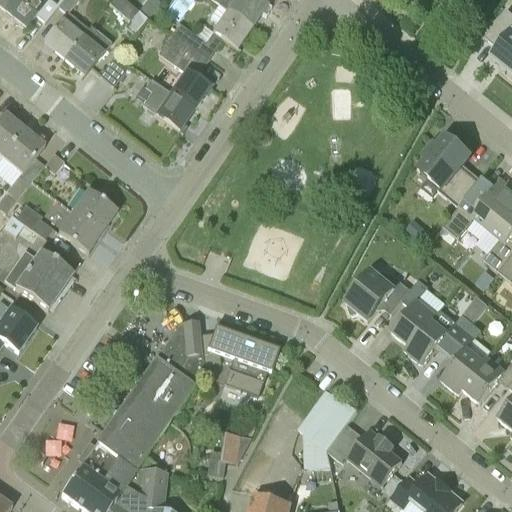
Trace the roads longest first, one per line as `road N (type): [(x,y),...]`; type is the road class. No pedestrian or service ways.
road 1 (residential): [(511,497),(311,334),(132,267)]
road 2 (residential): [(176,202),(317,0)]
road 3 (residential): [(511,141),(333,0)]
road 4 (residential): [(0,449),(132,267)]
road 5 (residential): [(176,202),(0,63)]
